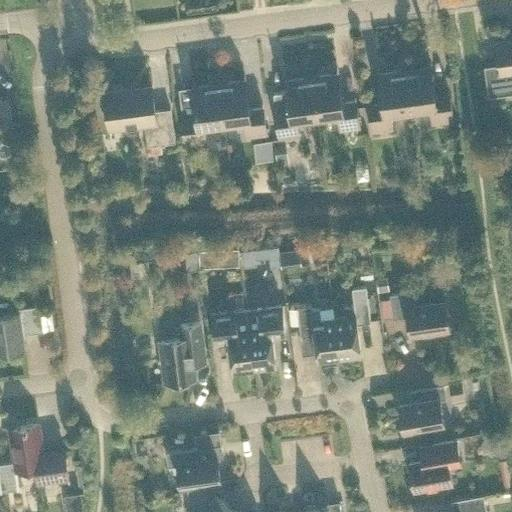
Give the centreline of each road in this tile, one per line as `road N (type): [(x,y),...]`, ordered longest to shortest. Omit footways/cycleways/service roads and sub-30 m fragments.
road 1 (residential): [(68,379),(87,404),(119,423),(348,404),(377,511)]
road 2 (residential): [(38,16),(68,379)]
road 3 (residential): [(75,9),(93,33),(124,42),(423,0)]
